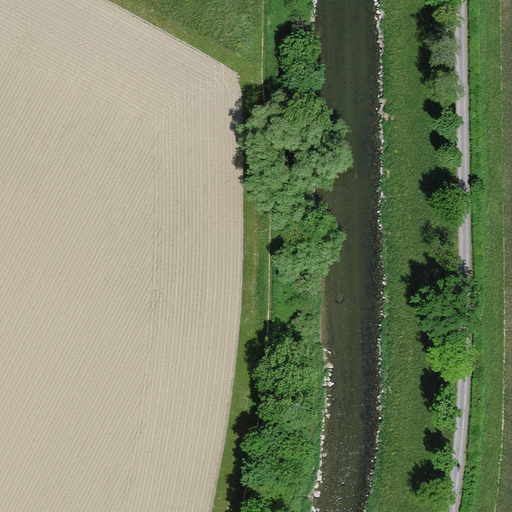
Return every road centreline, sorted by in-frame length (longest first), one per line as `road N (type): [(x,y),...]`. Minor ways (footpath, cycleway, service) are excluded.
road 1 (track): [(269,0),(285,167),(283,281),(246,511)]
road 2 (track): [(449,511),(462,409),(457,0)]
